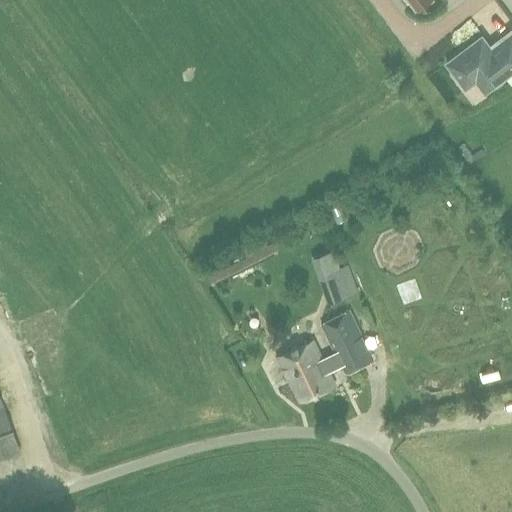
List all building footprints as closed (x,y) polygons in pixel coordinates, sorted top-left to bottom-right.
[(482,36),(447,63),(463,85),(477,74),(489,90),(511,72),(511,32),(492,48),(482,36)] [(213,285),(279,253),(274,242),(208,275),(213,285)] [(330,303),(350,295),(341,268),(320,276),(330,303)] [(330,337),(345,369),(372,356),(356,325),(330,337)] [(278,357),(300,402),(335,385),(313,340),(278,357)] [(0,399),(0,459),(20,452),(0,399)]
